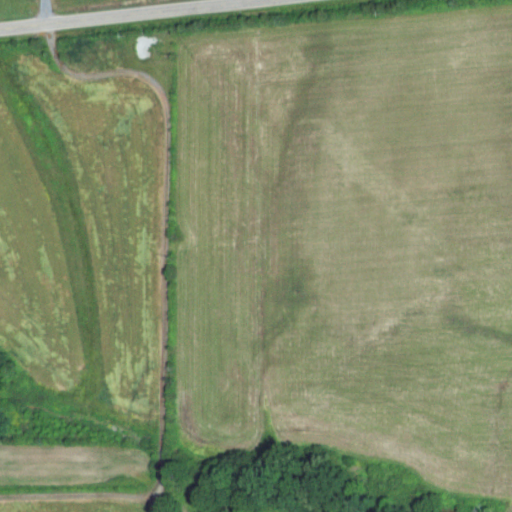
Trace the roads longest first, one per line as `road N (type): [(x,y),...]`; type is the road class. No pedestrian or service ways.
road 1 (track): [(157,511),(167,103),(137,70),(76,70),(59,55),(47,23)]
road 2 (tertiary): [(244,0),(0,27)]
road 3 (track): [(159,485),(139,495),(0,493)]
